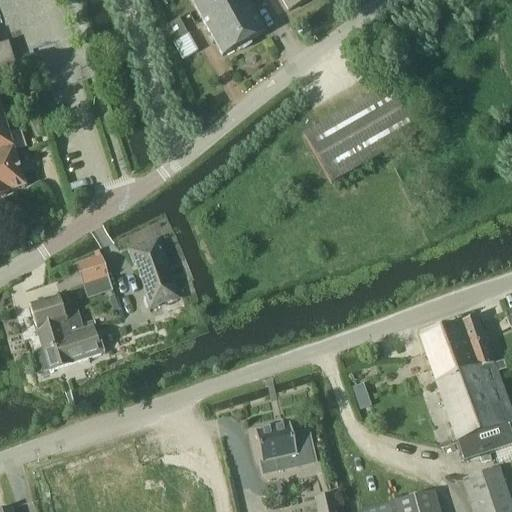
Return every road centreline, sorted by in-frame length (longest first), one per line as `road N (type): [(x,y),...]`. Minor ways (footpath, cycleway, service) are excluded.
road 1 (tertiary): [(0,462),(511,282)]
road 2 (unclassified): [(0,282),(178,163),(390,0)]
